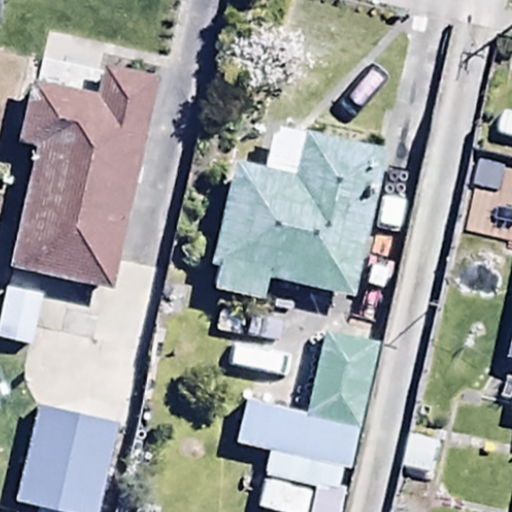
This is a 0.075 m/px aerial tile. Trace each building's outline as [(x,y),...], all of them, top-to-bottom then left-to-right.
[(9,141),(25,144),(0,259),(0,343),(21,348),(37,273),(101,287),(146,75),(94,63),(87,93),(22,79),(9,141)] [(348,292),(366,195),(353,192),(355,184),(367,186),(374,143),(260,122),(253,165),(223,159),(200,287),(258,297),(262,277),(348,292)] [(511,304),(502,354),(511,356),(511,304)] [(187,317),(182,349),(236,358),(241,326),(187,317)] [(296,412),(234,396),(222,442),(344,472),(376,346),(316,331),(296,412)] [(90,511),(108,422),(21,405),(2,501),(59,511),(90,511)] [(445,443),(403,434),(393,482),(435,490),(445,443)]
